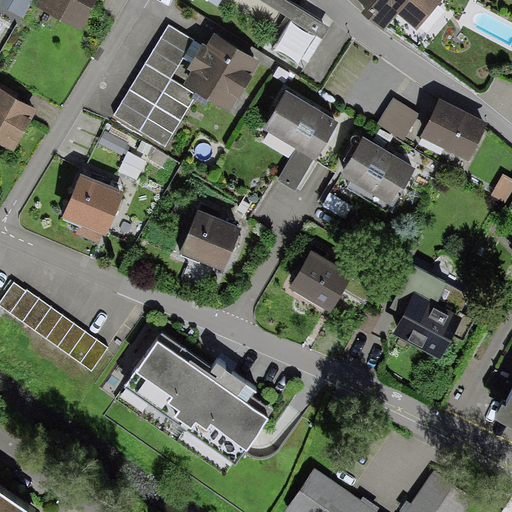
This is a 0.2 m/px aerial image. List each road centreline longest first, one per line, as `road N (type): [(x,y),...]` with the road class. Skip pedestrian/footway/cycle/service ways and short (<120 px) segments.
road 1 (residential): [(511,458),(0,229)]
road 2 (residential): [(139,0),(0,229)]
road 3 (residential): [(511,134),(330,0)]
road 4 (residential): [(0,443),(102,511)]
